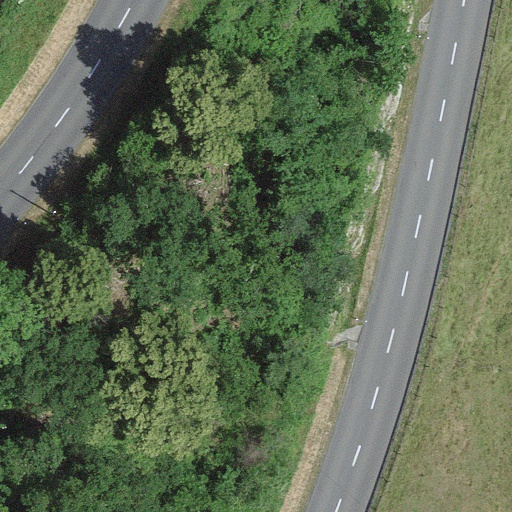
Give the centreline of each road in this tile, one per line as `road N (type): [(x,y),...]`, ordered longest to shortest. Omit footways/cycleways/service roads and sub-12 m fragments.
road 1 (tertiary): [(462,0),(400,301),(336,511)]
road 2 (tertiary): [(0,196),(77,95),(133,0)]
